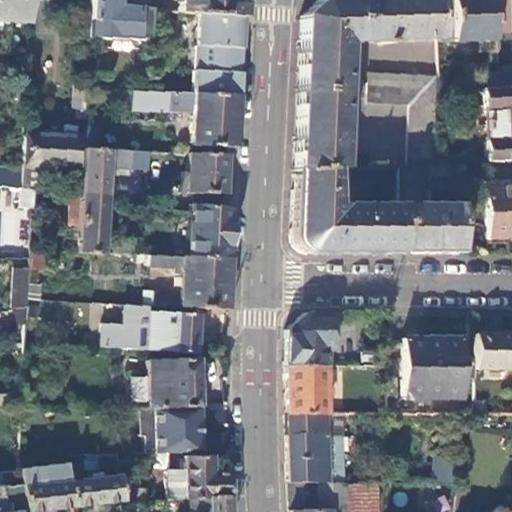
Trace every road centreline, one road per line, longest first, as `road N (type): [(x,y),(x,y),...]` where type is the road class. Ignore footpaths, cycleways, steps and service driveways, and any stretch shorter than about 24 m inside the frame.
road 1 (tertiary): [(261,283),(273,0)]
road 2 (residential): [(511,284),(261,283)]
road 3 (tertiary): [(263,511),(261,283)]
